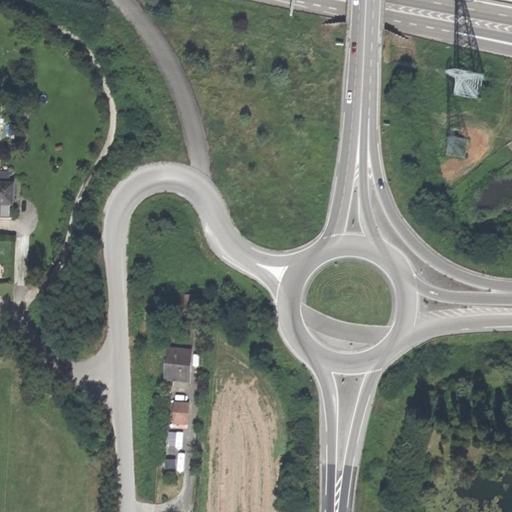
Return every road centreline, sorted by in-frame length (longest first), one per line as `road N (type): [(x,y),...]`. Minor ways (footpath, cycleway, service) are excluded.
road 1 (unclassified): [(291,282),(231,248),(194,184),(141,182),(114,220),(123,374)]
road 2 (track): [(19,318),(60,269),(113,118),(101,75),(79,45),(14,0)]
road 3 (primary): [(357,0),(345,188),(326,249)]
road 4 (trunk): [(511,286),(460,275),(412,247),(377,189),(365,121)]
road 5 (unclassified): [(0,303),(65,369),(123,374)]
road 6 (secondary): [(335,490),(377,357)]
road 7 (primary): [(379,255),(365,224),(365,121)]
road 8 (secondary): [(321,360),(335,490)]
road 9 (primary): [(365,121),(373,0)]
road 10 (trunk): [(395,16),(511,50)]
